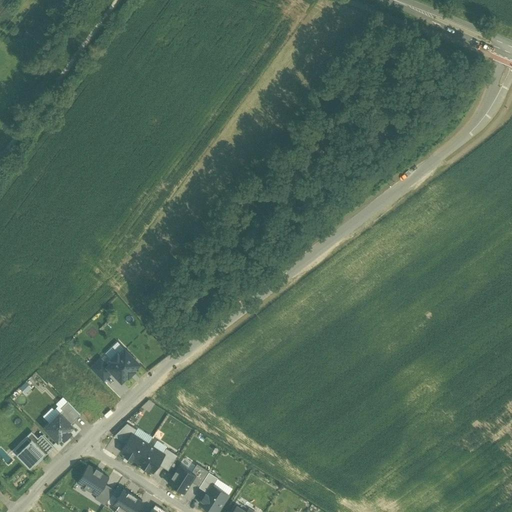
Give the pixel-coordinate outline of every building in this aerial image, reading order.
[(108,366),(106,368),(112,374),(122,384),(141,365),(125,349),(108,366)] [(106,368),(108,366),(101,359),(91,368),(104,382),(112,374),(106,368)] [(147,399),(141,408),(149,412),(154,404),(147,399)] [(60,413),(44,429),(58,444),(74,428),(60,413)] [(132,432),(133,433),(137,429),(127,423),(113,436),(125,442),(132,432)] [(32,432),(10,454),(29,473),(55,447),(42,434),(38,437),(32,432)] [(119,451),(136,462),(149,443),(133,433),(132,432),(125,442),(119,451)] [(163,452),(149,443),(136,462),(153,473),(159,464),(165,454),(163,452)] [(166,448),(163,452),(165,454),(159,464),(168,470),(178,455),(166,448)] [(199,487),(209,471),(197,464),(191,472),(196,475),(192,482),(199,487)] [(109,478),(87,465),(76,483),(98,496),(109,478)] [(191,472),(179,465),(168,482),(184,493),(192,482),(196,475),(191,472)] [(199,487),(206,491),(211,483),(213,485),(218,477),(209,471),(199,487)] [(213,485),(211,483),(206,491),(198,503),(213,511),(218,511),(230,495),(213,485)] [(134,511),(140,504),(121,491),(112,505),(122,511),(134,511)]
